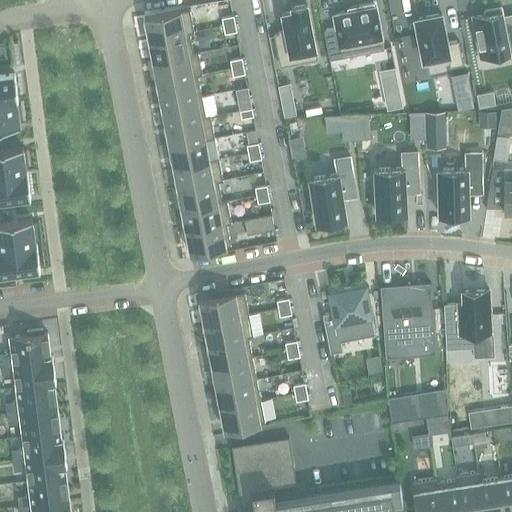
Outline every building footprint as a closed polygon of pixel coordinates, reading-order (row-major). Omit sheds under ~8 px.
[(329,58),(384,47),(376,6),(374,6),(373,3),(358,6),(359,9),(333,14),(335,26),(324,29),(329,58)] [(318,60),(307,6),(292,9),(293,13),(282,15),(286,33),(274,35),(280,67),(318,60)] [(501,7),(484,10),(485,14),(472,16),(480,56),(508,50),(508,53),(511,52),(511,27),(505,29),(501,7)] [(149,39),(194,30),(190,8),(144,17),(149,39)] [(441,13),(415,18),(423,59),(447,54),(450,66),(463,63),(458,40),(447,42),(441,13)] [(194,19),(197,33),(215,29),(213,15),(194,19)] [(222,17),(223,25),(235,23),(233,15),(222,17)] [(225,33),(236,30),(235,23),(223,25),(225,33)] [(153,60),(198,52),(198,51),(193,51),(189,32),(194,31),(194,30),(149,39),(153,60)] [(258,49),(261,69),(270,68),(268,48),(258,49)] [(157,82),(202,73),(198,52),(153,60),(157,82)] [(242,57),(241,57),(230,59),(231,67),(243,65),(242,57)] [(243,65),(231,67),(233,75),(245,73),(243,65)] [(467,71),(451,74),(454,92),(470,89),(467,71)] [(0,100),(18,99),(14,73),(0,74),(0,100)] [(202,74),(202,73),(157,82),(161,103),(202,95),(198,75),(202,74)] [(384,89),(388,108),(402,105),(398,86),(384,89)] [(248,87),(236,90),(239,105),(251,103),(248,87)] [(493,91),(478,94),(480,107),(496,104),(493,91)] [(165,124),(210,115),(210,114),(205,115),(202,95),(161,103),(165,124)] [(18,99),(0,100),(0,126),(20,124),(19,120),(22,120),(20,103),(17,104),(17,100),(18,99)] [(294,102),(283,104),(285,116),(296,114),(294,102)] [(511,106),(503,108),(500,131),(511,132),(511,106)] [(241,117),(252,115),(253,115),(251,107),(240,110),(241,117)] [(321,107),(305,110),(307,116),(322,113),(321,107)] [(424,111),(410,112),(411,120),(424,119),(424,111)] [(425,112),(425,126),(444,125),(444,111),(425,112)] [(495,111),(480,111),(480,126),(496,126),(495,111)] [(353,114),(341,115),(343,139),(355,138),(353,114)] [(210,115),(165,124),(169,145),(214,136),(210,115)] [(509,137),(496,135),(492,158),(506,160),(509,137)] [(214,136),(169,145),(173,166),(219,158),(218,157),(215,137),(214,136)] [(246,144),(248,152),(260,150),(258,142),(246,144)] [(0,174),(27,171),(27,170),(26,170),(25,166),(29,166),(26,149),(23,150),(23,145),(0,148),(0,174)] [(249,160),(261,158),(260,150),(248,152),(249,160)] [(402,167),(375,168),(377,214),(406,212),(404,180),(419,179),(417,151),(401,151),(402,167)] [(466,167),(438,168),(439,213),(468,212),(467,180),(482,180),(481,151),(465,151),(466,167)] [(308,178),(317,223),(345,217),(339,186),(353,183),(348,155),(332,158),(335,173),(308,178)] [(173,166),(177,188),(223,179),(219,158),(173,166)] [(511,166),(504,167),(503,208),(511,208),(511,166)] [(0,200),(31,197),(27,171),(0,174),(0,200)] [(177,188),(181,209),(227,200),(227,199),(222,200),(218,181),(223,180),(223,179),(177,188)] [(255,187),(256,194),(268,192),(266,184),(255,187)] [(258,202),(269,200),(270,200),(268,192),(256,194),(258,202)] [(227,200),(181,209),(186,230),(231,221),(227,200)] [(271,214),(244,219),(247,233),(274,228),(271,214)] [(0,248),(37,243),(35,243),(35,238),(38,238),(36,222),(33,222),(32,218),(0,221),(0,248)] [(231,221),(186,230),(190,252),(231,244),(226,223),(231,222),(231,221)] [(234,250),(265,249),(265,234),(234,234),(234,250)] [(37,243),(0,248),(0,274),(40,269),(37,243)] [(395,304),(381,305),(385,356),(413,354),(413,343),(434,342),(430,281),(423,281),(416,282),(416,285),(394,286),(395,304)] [(365,283),(330,290),(333,310),(322,312),(330,352),(342,350),(341,340),(375,334),(365,283)] [(463,290),(463,302),(444,302),(446,348),(474,347),(474,330),(491,329),(489,288),(463,290)] [(203,322),(249,313),(244,291),(199,300),(203,322)] [(277,300),(278,307),(290,305),(288,297),(277,300)] [(290,305),(278,307),(280,315),(291,313),(290,305)] [(208,343),(253,334),(249,313),(203,322),(208,343)] [(0,352),(0,360),(0,363),(53,356),(53,355),(50,356),(47,331),(43,331),(42,327),(27,329),(27,333),(9,336),(11,351),(0,352)] [(253,334),(208,343),(212,364),(252,357),(248,336),(253,335),(253,334)] [(285,342),(286,350),(298,347),(297,340),(296,340),(285,342)] [(298,347),(286,350),(288,358),(299,355),(300,355),(298,347)] [(53,356),(0,363),(2,373),(14,371),(16,386),(56,381),(53,356)] [(252,357),(212,364),(216,386),(256,378),(252,357)] [(216,386),(220,407),(260,399),(256,378),(216,386)] [(56,382),(56,381),(16,386),(18,400),(5,402),(7,412),(57,406),(54,382),(56,382)] [(305,382),(304,382),(293,384),(294,392),(306,390),(305,382)] [(306,390),(294,392),(296,400),(307,398),(308,398),(306,390)] [(350,390),(341,391),(344,408),(353,406),(350,390)] [(442,390),(428,392),(432,416),(445,414),(442,390)] [(265,421),(260,399),(220,407),(224,429),(265,421)] [(511,404),(497,407),(499,422),(511,419),(511,404)] [(60,430),(57,406),(7,412),(8,422),(20,421),(22,435),(60,430)] [(426,417),(428,433),(449,429),(447,413),(445,414),(432,416),(426,417)] [(61,439),(60,430),(22,435),(24,447),(12,449),(13,459),(65,452),(63,439),(61,439)] [(487,432),(473,434),(474,445),(485,443),(488,438),(487,432)] [(412,435),(414,447),(430,445),(428,433),(412,435)] [(461,434),(451,435),(452,446),(463,444),(461,434)] [(289,436),(231,445),(241,511),(395,511),(392,488),(276,506),(273,487),(296,484),(289,436)] [(67,465),(65,452),(13,459),(14,469),(26,467),(28,479),(66,475),(64,466),(67,465)] [(484,511),(478,470),(456,474),(462,511),(484,511)] [(479,470),(478,470),(484,511),(506,511),(501,476),(480,480),(479,470)] [(436,477),(435,477),(440,511),(462,511),(456,474),(455,474),(456,478),(437,481),(436,477)] [(511,474),(501,476),(506,511),(508,511),(511,511),(511,474)] [(69,499),(66,475),(28,479),(30,494),(18,496),(19,506),(69,499)] [(417,511),(440,511),(435,477),(413,480),(417,511)] [(70,511),(69,499),(19,506),(19,511),(70,511)]
